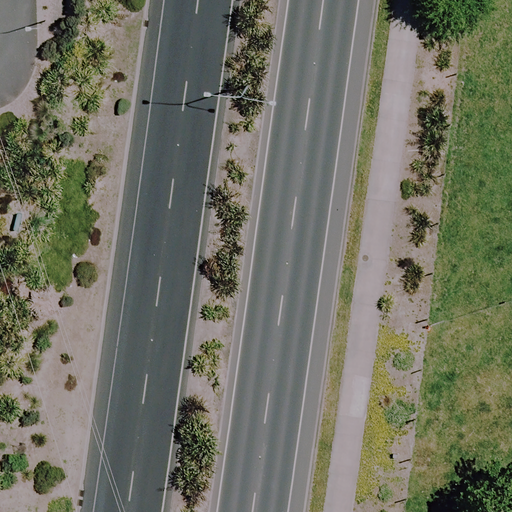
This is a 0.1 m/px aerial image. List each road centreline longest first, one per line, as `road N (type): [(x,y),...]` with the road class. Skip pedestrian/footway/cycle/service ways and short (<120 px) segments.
road 1 (primary): [(322,0),(246,511)]
road 2 (primary): [(129,511),(198,0)]
